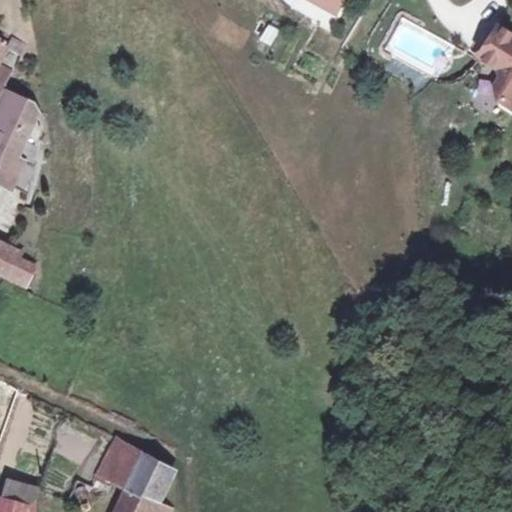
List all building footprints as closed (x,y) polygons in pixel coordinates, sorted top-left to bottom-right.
[(299,0),(308,5),(326,15),(335,0),(299,0)] [(511,41),(494,30),(476,57),(494,70),(496,79),(490,88),(493,101),(508,111),(511,105),(511,41)] [(0,180),(28,194),(38,142),(40,125),(35,108),(12,94),(15,88),(5,83),(12,68),(0,60),(0,55),(7,43),(0,38),(0,180)] [(14,249),(0,242),(0,269),(11,275),(15,266),(9,262),(14,249)] [(131,440),(119,433),(103,470),(115,476),(131,440)] [(131,440),(115,476),(129,483),(145,448),(131,440)] [(173,467),(145,448),(129,483),(116,511),(164,511),(169,502),(157,495),(173,467)] [(0,511),(31,511),(37,489),(12,481),(1,501),(0,504),(0,511)]
